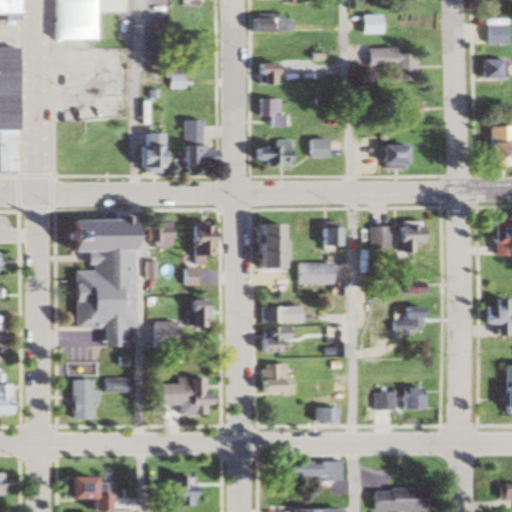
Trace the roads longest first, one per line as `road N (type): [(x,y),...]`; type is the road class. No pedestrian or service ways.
road 1 (residential): [(511,437),(244,448),(0,446)]
road 2 (residential): [(466,511),(454,0)]
road 3 (residential): [(0,193),(511,189)]
road 4 (residential): [(244,511),(240,0)]
road 5 (residential): [(42,511),(39,0)]
